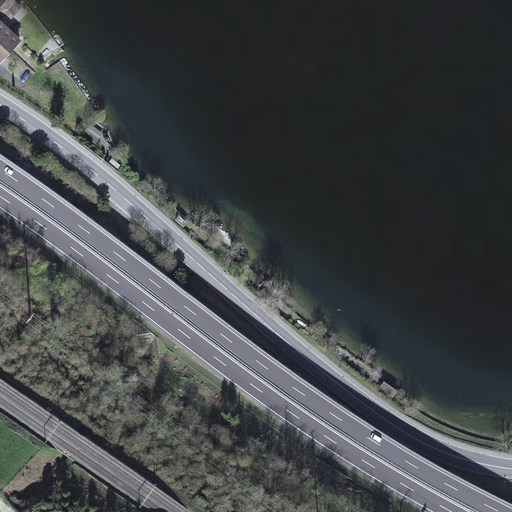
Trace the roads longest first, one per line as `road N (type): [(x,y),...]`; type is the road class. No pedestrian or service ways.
road 1 (primary): [(0,104),(95,173),(300,354),(402,431),(447,453),(511,469)]
road 2 (motorway): [(502,511),(327,408),(0,167)]
road 3 (motorway): [(0,197),(293,416),(448,511)]
